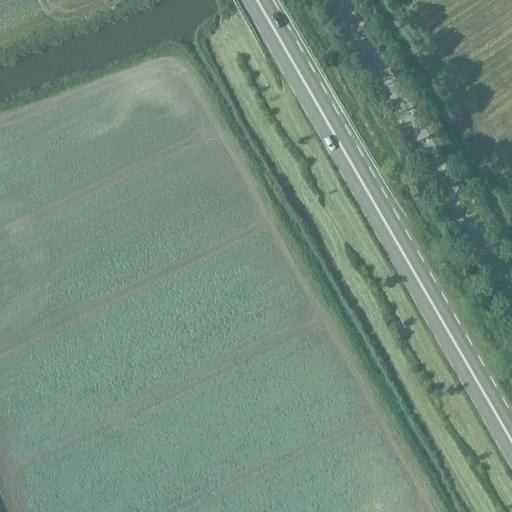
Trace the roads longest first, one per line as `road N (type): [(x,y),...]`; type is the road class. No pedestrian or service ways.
road 1 (primary): [(511,439),(261,0)]
road 2 (unclassified): [(511,293),(339,0)]
